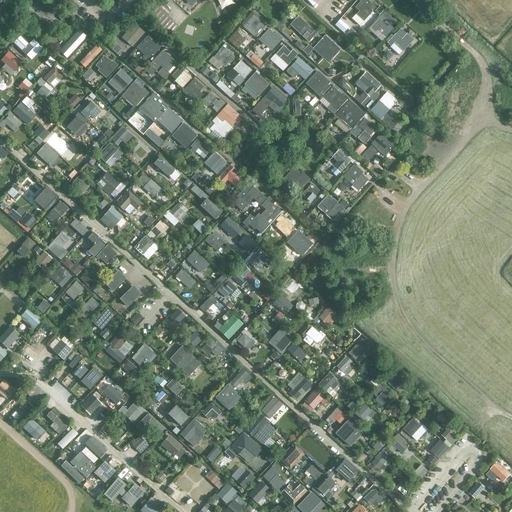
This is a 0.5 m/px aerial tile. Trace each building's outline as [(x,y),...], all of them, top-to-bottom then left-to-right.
[(359,12),(352,19),(359,25),(376,8),(367,0),(362,0),(355,8),(359,12)] [(266,25),(254,15),(243,26),(255,37),(266,25)] [(317,34),(298,16),(290,25),(309,42),(317,34)] [(380,20),(372,29),(376,33),(378,32),(385,38),(393,29),(389,24),(387,26),(380,20)] [(145,33),(134,23),(121,38),(132,48),(145,33)] [(281,41),(267,29),(258,39),(272,52),(281,41)] [(74,36),(69,32),(62,41),(67,45),(69,42),(76,47),(84,38),(77,32),(74,36)] [(391,34),(385,41),(391,46),(395,42),(398,45),(397,46),(403,51),(414,40),(407,33),(401,39),(395,34),(393,36),(391,34)] [(150,37),(148,35),(136,49),(149,59),(153,54),(154,55),(162,46),(158,43),(156,45),(149,39),(150,37)] [(340,50),(324,36),(312,49),(308,45),(302,51),(307,56),(313,50),(328,64),(340,50)] [(22,37),(15,45),(26,56),(33,48),(22,37)] [(85,38),(76,47),(83,54),(92,45),(85,38)] [(97,43),(79,62),(85,67),(103,49),(97,43)] [(290,52),(283,45),(275,55),(287,66),(298,54),(292,50),(290,52)] [(234,57),(223,47),(210,62),(217,69),(221,65),(224,68),(234,57)] [(176,63),(164,52),(156,61),(168,72),(176,63)] [(8,53),(0,61),(13,73),(21,65),(8,53)] [(256,53),(251,57),(258,66),(263,63),(256,53)] [(111,63),(104,57),(95,66),(99,70),(97,72),(106,79),(118,66),(112,61),(111,63)] [(305,65),(297,58),(289,67),(303,80),(313,69),(308,63),(305,65)] [(240,61),(232,70),(243,81),(252,71),(240,61)] [(83,73),(86,78),(94,72),(91,67),(83,73)] [(180,67),(172,75),(176,79),(174,82),(182,89),(192,78),(180,67)] [(131,81),(120,70),(112,80),(123,91),(131,81)] [(330,83),(317,71),(305,85),(318,96),(320,94),(323,96),(330,88),(328,86),(330,83)] [(217,81),(220,76),(212,72),(210,78),(217,81)] [(381,86),(365,72),(358,81),(366,88),(363,93),(370,99),(381,86)] [(269,85),(255,73),(240,90),(244,94),(245,92),(254,100),(269,85)] [(54,75),(46,83),(53,89),(59,80),(54,75)] [(25,78),(20,86),(27,90),(31,82),(25,78)] [(203,88),(194,79),(182,92),(196,103),(203,95),(199,92),(203,88)] [(232,96),(235,92),(220,81),(217,85),(232,96)] [(46,83),(37,92),(45,99),(53,89),(46,83)] [(143,91),(134,83),(126,92),(131,97),(135,92),(139,96),(137,98),(141,102),(148,94),(144,90),(143,91)] [(349,101),(333,86),(322,98),(338,112),(349,101)] [(279,96),(272,90),(268,93),(266,92),(263,96),(265,97),(263,99),(267,103),(271,98),(279,105),(284,99),(280,95),(279,96)] [(218,101),(209,93),(201,102),(207,107),(211,103),(214,106),(212,108),(217,113),(225,103),(220,99),(218,101)] [(397,103),(386,93),(370,110),(384,123),(389,117),(386,115),(397,103)] [(162,102),(154,96),(142,109),(156,121),(167,110),(160,103),(162,102)] [(25,99),(19,106),(30,116),(36,110),(25,99)] [(89,101),(78,113),(85,119),(89,115),(94,120),(101,113),(89,101)] [(364,113),(350,101),(335,117),(340,121),(343,118),(352,127),(364,113)] [(241,117),(227,105),(217,116),(222,121),(224,119),(233,126),(241,117)] [(167,110),(156,121),(170,134),(182,121),(168,108),(167,110)] [(11,113),(3,122),(11,129),(19,120),(11,113)] [(378,127),(367,116),(356,128),(354,127),(349,132),(364,146),(371,139),(369,137),(378,127)] [(72,119),(65,127),(72,133),(79,125),(72,119)] [(192,130),(184,122),(169,139),(169,140),(174,145),(175,145),(178,142),(178,140),(182,135),(186,138),(181,144),(186,148),(197,136),(191,131),(192,130)] [(103,143),(113,131),(109,127),(98,139),(103,143)] [(124,128),(116,136),(121,141),(129,133),(124,128)] [(59,129),(53,136),(65,146),(70,140),(59,129)] [(389,142),(381,134),(371,144),(384,157),(396,144),(391,139),(389,142)] [(197,143),(195,141),(188,149),(194,154),(197,149),(206,157),(210,152),(198,141),(197,143)] [(109,144),(97,156),(106,163),(115,153),(111,149),(113,147),(109,144)] [(0,153),(4,157),(8,152),(0,145),(0,153)] [(44,145),(37,154),(50,167),(57,159),(44,145)] [(351,162),(337,150),(323,165),(337,177),(351,162)] [(228,166),(214,153),(204,164),(218,177),(228,166)] [(157,158),(150,165),(158,173),(168,163),(163,158),(160,161),(157,158)] [(363,173),(354,165),(343,177),(348,182),(351,179),(354,182),(352,185),(358,191),(368,180),(362,174),(363,173)] [(237,176),(227,167),(218,177),(224,183),(228,180),(236,186),(243,178),(239,174),(237,176)] [(301,175),(293,169),(284,179),(299,193),(311,180),(303,173),(301,175)] [(106,185),(102,190),(109,196),(120,184),(107,173),(100,180),(106,185)] [(79,175),(71,184),(83,194),(90,185),(79,175)] [(143,175),(137,182),(154,197),(161,190),(150,180),(149,181),(143,175)] [(341,181),(336,186),(341,192),(347,186),(341,181)] [(318,191),(311,185),(303,194),(307,197),(311,193),(314,196),(318,191)] [(12,187),(8,192),(16,199),(20,194),(12,187)] [(188,187),(181,194),(193,205),(199,198),(188,187)] [(266,200),(253,187),(242,199),(248,204),(253,198),(260,206),(266,200)] [(56,198),(48,191),(36,204),(44,211),(56,198)] [(128,191),(116,204),(123,212),(130,205),(135,210),(141,203),(128,191)] [(344,210),(328,196),(317,207),(333,222),(344,210)] [(215,219),(222,212),(207,197),(200,205),(215,219)] [(277,209),(266,199),(266,200),(260,206),(266,210),(261,216),(267,221),(277,209)] [(67,210),(60,202),(49,214),(57,222),(67,210)] [(176,205),(169,213),(175,219),(182,211),(176,205)] [(111,207),(104,215),(111,222),(118,214),(111,207)] [(25,210),(15,221),(28,232),(37,221),(25,210)] [(144,222),(149,226),(156,219),(151,214),(144,222)] [(295,228),(281,215),(272,224),(287,237),(295,228)] [(226,216),(218,225),(234,240),(242,231),(226,216)] [(83,225),(76,217),(62,233),(70,240),(83,225)] [(201,233),(207,227),(199,218),(193,224),(201,233)] [(160,221),(151,231),(158,236),(161,233),(163,234),(168,227),(160,221)] [(312,244),(298,231),(287,243),(302,256),(312,244)] [(93,232),(85,241),(92,247),(87,252),(91,256),(103,242),(93,232)] [(211,234),(204,241),(217,252),(223,243),(217,237),(218,238),(213,234),(211,234)] [(136,250),(142,256),(153,244),(144,236),(139,242),(141,244),(136,250)] [(36,244),(28,237),(22,245),(29,251),(36,244)] [(112,247),(109,244),(96,258),(105,267),(117,254),(111,248),(112,247)] [(51,259),(43,252),(35,262),(43,269),(51,259)] [(195,252),(187,260),(197,269),(204,262),(201,259),(202,258),(195,252)] [(251,254),(246,260),(254,267),(261,260),(254,254),(253,255),(251,254)] [(61,261),(76,276),(84,268),(76,260),(74,263),(66,256),(61,261)] [(63,286),(72,275),(60,265),(51,276),(63,286)] [(244,265),(237,273),(243,279),(245,277),(252,284),(257,279),(250,272),(250,271),(244,265)] [(112,291),(127,277),(119,269),(104,282),(112,291)] [(181,269),(175,276),(191,288),(196,280),(181,269)] [(88,287),(93,282),(85,273),(80,278),(88,287)] [(113,291),(128,306),(142,293),(127,278),(113,291)] [(74,299),(85,288),(76,280),(66,292),(74,299)] [(293,281),(286,289),(293,295),(300,287),(293,281)] [(229,282),(224,289),(231,295),(237,288),(229,282)] [(90,314),(100,304),(92,296),(82,307),(90,314)] [(279,296),(272,303),(285,315),(293,307),(287,302),(286,303),(279,296)] [(215,315),(223,302),(214,297),(207,310),(215,315)] [(177,323),(186,316),(178,307),(169,315),(177,323)] [(328,308),(318,319),(327,326),(337,315),(328,308)] [(102,328),(114,315),(107,309),(94,321),(102,328)] [(280,320),(284,314),(280,311),(275,317),(280,320)] [(136,323),(142,317),(139,313),(132,320),(136,323)] [(228,339),(244,323),(233,313),(218,329),(228,339)] [(0,340),(7,348),(21,335),(11,325),(0,335),(0,340)] [(309,325),(302,334),(304,337),(306,335),(318,344),(325,335),(320,331),(319,333),(309,325)] [(281,329),(274,336),(286,347),(293,339),(290,337),(292,336),(288,330),(285,333),(281,329)] [(197,331),(188,338),(194,346),(203,339),(197,331)] [(125,354),(132,345),(118,334),(105,350),(120,363),(127,355),(125,354)] [(244,334),(238,341),(247,350),(254,343),(244,334)] [(56,337),(49,345),(62,357),(73,346),(64,336),(60,341),(56,337)] [(212,336),(200,349),(208,356),(212,351),(218,356),(225,348),(212,336)] [(133,376),(155,353),(144,342),(121,364),(133,376)] [(359,343),(351,351),(358,357),(365,349),(359,343)] [(288,352),(299,362),(306,354),(296,344),(288,352)] [(189,375),(201,362),(182,345),(171,357),(189,375)] [(73,367),(83,358),(79,354),(69,364),(73,367)] [(345,357),(336,367),(347,376),(353,368),(350,365),(352,363),(345,357)] [(81,360),(72,372),(77,376),(86,365),(81,360)] [(91,390),(103,373),(93,365),(81,382),(91,390)] [(249,375),(242,369),(230,383),(236,388),(249,375)] [(397,370),(387,382),(395,390),(404,381),(398,375),(400,372),(397,370)] [(330,374),(320,386),(326,392),(329,388),(333,391),(339,384),(335,381),(336,380),(330,374)] [(0,393),(6,400),(16,390),(5,378),(0,383),(0,393)] [(173,378),(169,382),(177,389),(181,384),(173,378)] [(303,378),(288,394),(298,403),(312,386),(303,378)] [(116,404),(124,396),(110,383),(103,391),(116,404)] [(378,397),(377,398),(384,406),(386,404),(387,406),(393,400),(380,388),(375,394),(378,397)] [(232,395),(225,389),(218,396),(224,403),(232,395)] [(316,390),(304,402),(313,411),(325,398),(316,390)] [(156,398),(162,403),(168,396),(163,391),(156,398)] [(90,414),(102,402),(93,392),(80,403),(90,414)] [(283,406),(274,397),(261,412),(270,420),(283,406)] [(217,417),(223,410),(212,400),(202,412),(208,418),(212,413),(217,417)] [(168,413),(180,426),(189,417),(177,404),(168,413)] [(159,405),(156,409),(165,416),(168,412),(159,405)] [(365,405),(356,414),(363,421),(368,415),(371,419),(377,413),(372,408),(370,409),(365,405)] [(330,422),(335,417),(341,423),(348,416),(338,406),(326,418),(330,422)] [(54,421),(50,426),(60,434),(69,423),(52,409),(47,415),(54,421)] [(266,422),(259,416),(252,424),(259,430),(266,422)] [(350,417),(336,432),(351,446),(365,432),(350,417)] [(23,428),(37,440),(45,430),(31,418),(23,428)] [(193,446),(208,431),(195,418),(180,434),(193,446)] [(413,419),(403,429),(412,438),(422,427),(413,419)] [(447,430),(442,435),(448,441),(458,430),(447,420),(442,425),(447,430)] [(73,427),(58,443),(63,448),(78,432),(73,427)] [(87,440),(92,435),(86,430),(82,435),(87,440)] [(244,431),(230,445),(249,463),(263,449),(244,431)] [(176,456),(185,447),(171,433),(161,442),(176,456)] [(391,441),(402,454),(410,446),(399,433),(391,441)] [(61,465),(80,484),(97,466),(96,465),(109,452),(92,435),(84,444),(86,445),(70,461),(67,459),(61,465)] [(132,443),(141,453),(149,444),(140,435),(132,443)] [(431,450),(440,458),(450,446),(441,438),(431,450)] [(213,461),(222,450),(215,445),(206,456),(213,461)] [(283,462),(290,468),(304,452),(297,445),(283,462)] [(224,452),(233,459),(237,454),(228,447),(224,452)] [(386,448),(372,461),(380,470),(394,457),(386,448)] [(433,453),(429,459),(435,464),(439,458),(433,453)] [(335,469),(348,482),(358,471),(345,458),(335,469)] [(491,470),(486,476),(493,482),(498,477),(502,480),(508,473),(496,462),(490,469),(491,470)] [(306,470),(316,479),(323,472),(313,463),(306,470)] [(415,471),(421,477),(428,469),(422,464),(415,471)] [(245,488),(255,476),(241,465),(231,477),(245,488)] [(263,476),(279,489),(287,479),(270,467),(263,476)] [(331,467),(327,473),(333,477),(337,471),(331,467)] [(206,475),(219,488),(224,482),(211,470),(206,475)] [(104,494),(113,501),(118,494),(120,495),(129,485),(118,476),(104,494)] [(330,476),(317,488),(328,499),(341,487),(330,476)] [(284,491),(296,502),(307,490),(294,479),(284,491)] [(265,494),(270,488),(261,480),(248,494),(261,505),(268,497),(265,494)] [(135,482),(122,498),(131,506),(145,491),(135,482)] [(484,488),(478,483),(471,490),(477,496),(484,488)] [(355,489),(351,493),(358,500),(362,496),(355,489)] [(311,491),(298,505),(305,511),(317,511),(325,504),(311,491)] [(222,511),(239,511),(247,503),(238,494),(222,511)] [(140,510),(142,511),(161,511),(163,511),(149,499),(140,510)]
